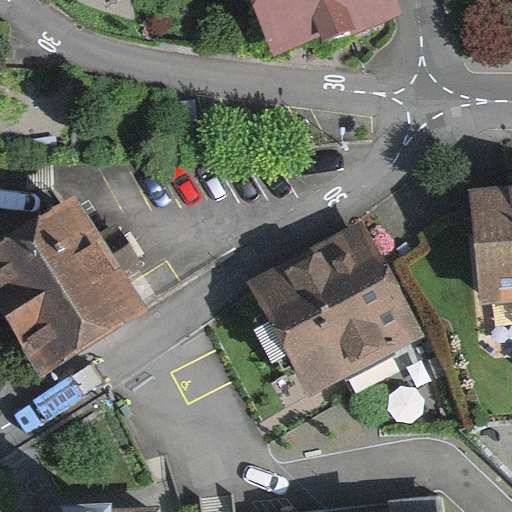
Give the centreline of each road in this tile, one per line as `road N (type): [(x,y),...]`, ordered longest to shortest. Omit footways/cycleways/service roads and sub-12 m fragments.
road 1 (residential): [(438,98),(427,133),(393,163),(188,314),(0,431)]
road 2 (residential): [(18,0),(52,31),(90,48),(292,89),(438,98)]
